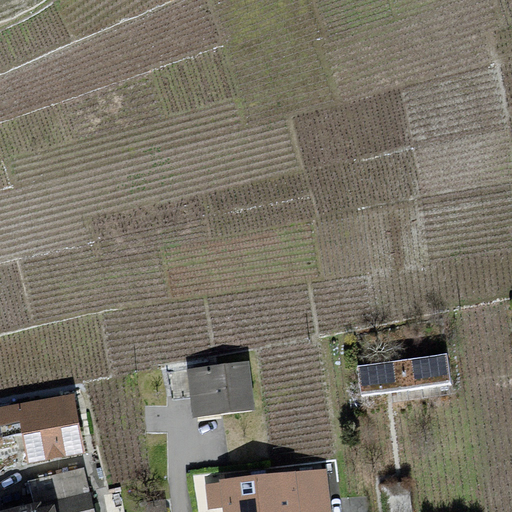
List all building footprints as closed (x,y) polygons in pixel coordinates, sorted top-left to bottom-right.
[(458,360),(366,372),(371,405),(462,393),(458,360)] [(253,368),(193,377),(200,425),(260,416),(253,368)] [(80,400),(2,416),(7,442),(31,437),(37,472),(92,461),(80,400)] [(336,511),(331,469),(205,485),(208,511),(336,511)] [(95,511),(85,472),(27,487),(33,511),(95,511)]
